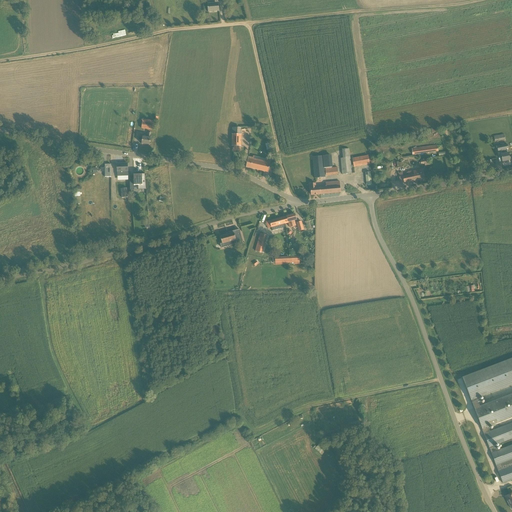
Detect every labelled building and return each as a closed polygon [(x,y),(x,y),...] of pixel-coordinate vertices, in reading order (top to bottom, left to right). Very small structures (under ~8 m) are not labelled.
[(214,0),(215,3),(207,4),(208,12),(219,11),(219,3),(218,3),(218,0),(214,0)] [(142,121),(142,122),(141,128),(152,130),(153,124),(148,123),(148,121),(142,121)] [(142,144),(150,145),(151,138),(150,138),(151,133),(148,133),(147,137),(143,137),(142,144)] [(242,151),(243,134),(233,133),(232,150),(242,151)] [(269,135),(264,136),(263,137),(268,156),(274,155),(269,135)] [(509,155),(506,144),(501,146),(502,150),(500,150),(501,155),(502,162),(510,160),(509,155)] [(438,151),(437,145),(412,148),(413,155),(438,151)] [(350,149),(349,149),(343,149),(343,158),(341,158),(342,174),(355,173),(354,167),(370,164),(369,162),(372,162),(371,156),(368,156),(352,158),(354,165),(351,165),(350,158),(351,158),(350,149)] [(331,155),(322,156),(313,157),(315,178),(325,177),(324,168),(326,168),(326,175),(338,174),(337,167),(332,168),(331,155)] [(246,167),(268,173),(270,164),(253,160),(253,158),(248,157),(246,167)] [(128,175),(127,164),(117,164),(117,175),(128,175)] [(400,183),(401,183),(404,182),(404,183),(425,179),(422,170),(413,172),(413,171),(407,172),(408,175),(402,176),(402,173),(398,174),(400,183)] [(134,175),(134,185),(138,185),(138,190),(146,189),(145,174),(137,174),(137,175),(134,175)] [(316,184),(310,184),(311,188),(311,195),(340,193),(339,181),(326,183),(326,187),(316,188),(316,184)] [(131,197),(130,188),(120,189),(122,198),(131,197)] [(295,214),(283,217),(285,224),(288,223),(290,227),(296,226),(294,220),(296,220),(295,214)] [(285,224),(283,217),(266,222),(268,228),(271,228),(272,231),(280,229),(279,225),(285,224)] [(234,234),(234,233),(220,237),(222,243),(220,244),(221,248),(243,242),(239,230),(235,231),(236,234),(234,234)] [(260,234),(256,251),(261,253),(266,236),(260,234)] [(511,358),(462,378),(471,400),(475,409),(474,409),(482,429),(483,430),(484,434),(489,447),(492,453),(491,453),(496,466),(498,471),(503,483),(511,480),(511,358)] [(323,455),(325,451),(322,449),(324,447),(319,443),(315,449),(323,455)]
